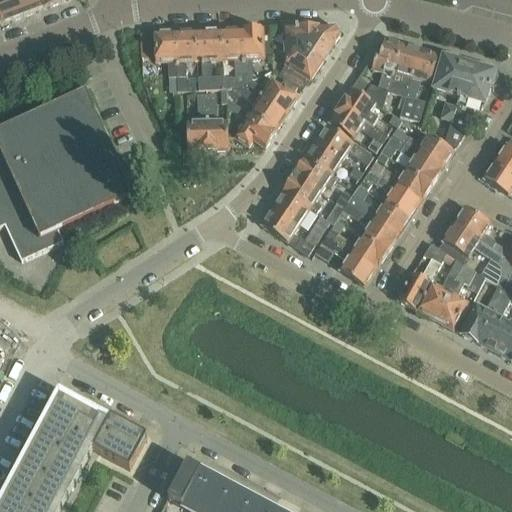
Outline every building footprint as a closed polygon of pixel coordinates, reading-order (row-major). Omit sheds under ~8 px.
[(23,20),(15,0),(0,0),(0,16),(4,27),(23,20)] [(15,0),(23,20),(42,12),(36,0),(15,0)] [(36,0),(42,12),(61,5),(58,0),(36,0)] [(288,71),(282,81),(297,91),(302,94),(309,84),(340,38),(336,30),(320,31),(320,30),(295,31),(283,32),(284,68),(288,71)] [(271,60),(271,39),(263,39),(263,32),(242,33),(243,87),(251,84),(252,83),(251,63),(264,63),(263,60),(271,60)] [(243,87),(242,33),(241,33),(242,34),(221,34),(222,65),(233,64),(234,83),(222,83),(222,94),(226,94),(229,94),(234,91),(241,89),(243,87)] [(222,65),(221,34),(196,35),(197,65),(201,65),(201,81),(198,81),(198,85),(198,95),(222,94),(222,83),(222,81),(211,81),(211,65),(222,65)] [(197,65),(196,35),(175,36),(176,81),(176,96),(198,95),(198,85),(186,86),(186,65),(197,65)] [(175,36),(140,36),(141,61),(156,60),(156,66),(168,65),(168,81),(176,81),(175,36)] [(370,90),(358,81),(351,93),(375,110),(381,114),(387,95),(402,47),(385,42),(381,55),(377,54),(372,74),(381,77),(377,92),(370,90)] [(420,52),(402,47),(387,95),(405,101),(420,52)] [(420,52),(405,101),(399,121),(419,127),(424,106),(414,103),(420,85),(429,88),(438,58),(420,52)] [(443,59),(442,59),(432,92),(458,100),(468,67),(459,64),(457,59),(448,57),(443,59)] [(478,70),(468,67),(458,100),(483,110),(484,108),(491,87),(496,82),(495,75),(494,74),(491,70),(483,67),(478,70)] [(251,84),(243,87),(241,89),(286,119),(298,101),(293,97),(297,91),(282,81),(277,88),(271,84),(265,93),(251,84)] [(229,94),(226,94),(226,103),(234,107),(240,99),(255,109),(249,118),(276,136),(276,134),(286,119),(241,89),(234,91),(229,94)] [(351,93),(340,109),(386,141),(389,143),(391,140),(396,133),(401,126),(392,120),(386,130),(369,120),(375,110),(351,93)] [(0,231),(4,230),(21,266),(63,246),(58,234),(133,200),(85,96),(40,117),(33,102),(0,117),(0,231)] [(208,154),(206,98),(197,99),(198,125),(187,125),(187,155),(208,154)] [(208,154),(228,154),(227,124),(217,124),(216,98),(206,98),(208,154)] [(455,109),(451,125),(445,145),(455,152),(483,110),(458,100),(455,109)] [(451,125),(455,109),(446,106),(441,121),(451,125)] [(386,141),(340,109),(329,126),(353,143),(359,134),(373,143),(367,152),(375,158),(381,149),(386,141)] [(249,118),(234,142),(248,151),(253,144),(265,152),(276,136),(249,118)] [(373,161),(326,130),(315,147),(342,164),(347,156),(367,170),(373,161)] [(396,133),(391,140),(442,173),(453,156),(427,139),(421,149),(396,133)] [(391,140),(389,143),(380,158),(389,164),(396,154),(411,164),(405,172),(431,190),(438,179),(442,173),(391,140)] [(511,141),(495,165),(511,176),(511,141)] [(342,164),(315,147),(305,163),(304,162),(304,163),(331,180),(342,164)] [(331,180),(304,163),(293,179),(320,196),(325,189),(330,192),(336,183),(331,180)] [(511,176),(495,165),(483,182),(509,200),(511,195),(511,176)] [(431,190),(405,172),(398,183),(374,167),(370,173),(420,206),(424,200),(431,190)] [(358,185),(362,177),(353,171),(349,179),(358,185)] [(420,206),(370,173),(358,191),(366,197),(373,187),(389,197),(383,206),(409,223),(420,206)] [(293,179),(282,195),(310,213),(316,217),(321,209),(315,205),(320,196),(293,179)] [(282,196),(272,212),(299,229),(310,213),(282,195),(282,196)] [(348,206),(352,200),(343,195),(336,206),(337,206),(345,211),(348,206)] [(352,200),(348,206),(398,240),(409,223),(383,206),(376,216),(352,200)] [(337,206),(326,223),(330,226),(334,228),(337,224),(341,218),(345,211),(337,206)] [(348,206),(345,211),(341,218),(345,221),(347,218),(367,231),(361,239),(387,257),(394,246),(398,240),(348,206)] [(465,211),(453,228),(511,267),(511,256),(484,238),(490,228),(465,211)] [(299,229),(272,212),(261,229),(308,260),(319,242),(309,236),(309,237),(308,235),(303,244),(293,237),(299,229)] [(320,220),(309,236),(319,242),(330,226),(326,223),(325,224),(320,220)] [(334,228),(330,234),(326,240),(376,273),(380,267),(387,257),(361,239),(354,250),(336,238),(343,229),(337,224),(334,228)] [(511,267),(453,228),(442,245),(468,262),(474,253),(499,270),(499,273),(500,281),(508,284),(511,272),(511,267)] [(376,273),(326,240),(314,258),(327,266),(334,256),(345,264),(338,274),(364,291),(376,273)] [(422,283),(411,277),(397,305),(416,315),(431,287),(447,258),(431,247),(423,259),(433,264),(428,273),(427,273),(422,283)] [(441,292),(431,287),(416,315),(434,324),(464,269),(455,263),(441,292)] [(464,269),(434,324),(453,334),(468,307),(457,301),(472,274),(464,269)] [(511,272),(508,284),(500,281),(496,289),(497,290),(503,293),(505,290),(511,292),(511,272)] [(503,293),(497,290),(485,313),(476,308),(460,338),(476,347),(505,294),(503,293)] [(511,297),(505,294),(476,347),(493,356),(510,326),(501,322),(511,300),(511,297)] [(511,327),(510,326),(493,356),(510,365),(511,360),(511,327)] [(110,421),(108,425),(58,398),(52,410),(43,426),(50,430),(44,440),(38,436),(29,452),(36,456),(31,465),(24,462),(16,478),(22,481),(17,491),(11,488),(2,504),(9,508),(6,511),(52,511),(85,450),(129,473),(147,440),(110,421)] [(168,503),(184,511),(190,511),(207,482),(199,478),(201,475),(187,467),(168,503)] [(207,482),(190,511),(217,511),(229,492),(215,485),(214,487),(207,482)] [(229,492),(217,511),(244,511),(249,503),(236,496),(235,498),(228,494),(229,492)] [(249,503),(244,511),(265,511),(257,507),(256,509),(249,505),(250,504),(249,503)]
